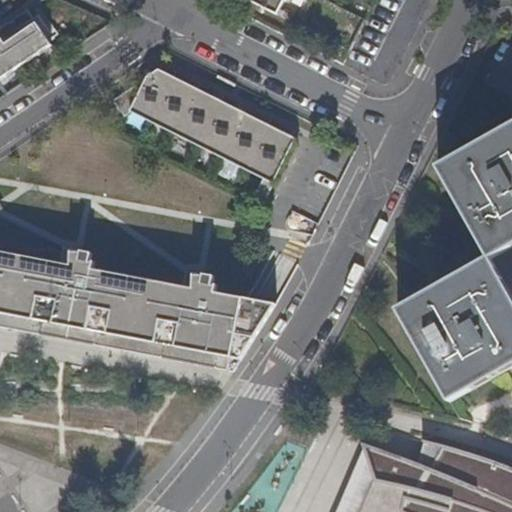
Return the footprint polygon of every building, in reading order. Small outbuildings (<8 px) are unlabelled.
[(244,0),(276,16),(284,0),(244,0)] [(0,78),(52,44),(27,9),(0,26),(0,78)] [(123,117),(128,111),(259,179),(249,200),(247,203),(258,208),(291,142),(163,76),(153,71),(110,100),(122,115),(123,117)] [(164,74),(163,76),(291,142),(292,140),(164,74)] [(489,258),(493,261),(511,249),(511,126),(438,168),(489,258)] [(0,326),(231,372),(270,310),(210,297),(212,289),(207,288),(209,280),(181,274),(178,290),(88,272),(89,264),(84,263),(86,255),(58,250),(55,265),(0,253),(0,326)] [(511,294),(493,261),(489,258),(397,310),(450,404),(511,368),(511,294)] [(0,326),(0,332),(228,377),(231,372),(0,326)] [(331,511),(511,511),(511,472),(481,460),(420,442),(413,468),(357,444),(331,511)]
